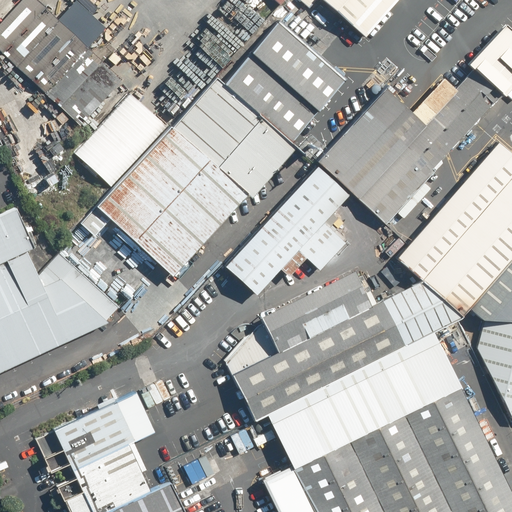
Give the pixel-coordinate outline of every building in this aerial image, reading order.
[(30,0),(23,0),(0,25),(0,52),(80,125),(120,82),(30,0)] [(72,0),(104,29),(122,9),(112,0),(72,0)] [(146,0),(165,17),(161,21),(172,31),(200,0),(146,0)] [(396,0),(320,0),(362,38),(396,0)] [(212,18),(197,32),(203,39),(219,26),(212,18)] [(471,71),(499,96),(511,83),(511,32),(501,22),(463,65),(471,71)] [(277,23),(221,85),(285,142),(341,80),(277,23)] [(423,125),(356,199),(384,224),(499,96),(471,71),(423,125)] [(221,85),(210,76),(92,207),(172,279),(291,148),(285,142),(221,85)] [(423,125),(381,87),(314,162),(356,199),(423,125)] [(455,314),(462,306),(511,250),(511,154),(496,140),(391,257),(418,280),(455,314)] [(343,194),(313,167),(221,269),(251,296),(276,268),(285,277),(303,256),(318,270),(343,242),(319,220),(343,194)] [(0,214),(0,371),(77,336),(104,322),(118,307),(57,250),(43,266),(16,207),(0,214)] [(511,250),(462,306),(477,320),(511,321),(511,250)] [(256,317),(273,352),(368,305),(350,270),(256,317)] [(250,421),(458,317),(455,314),(418,280),(368,305),(273,352),(227,375),(250,421)] [(511,419),(511,323),(481,321),(474,348),(508,418),(511,419)] [(511,511),(511,502),(456,387),(260,482),(275,511),(511,511)] [(69,470),(125,443),(132,439),(112,399),(49,429),(69,470)] [(65,511),(102,511),(148,490),(125,443),(69,470),(49,479),(65,511)] [(148,490),(102,511),(181,511),(166,481),(148,490)]
